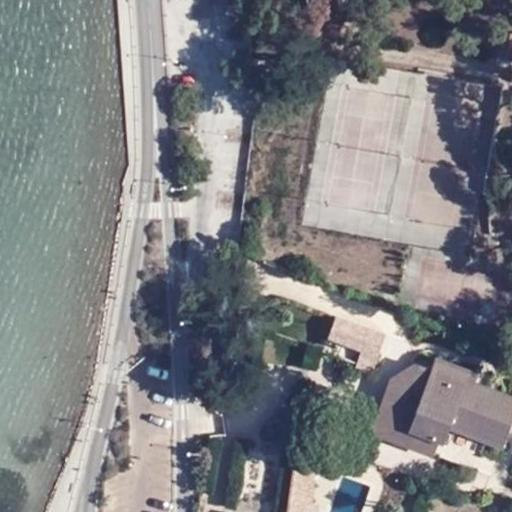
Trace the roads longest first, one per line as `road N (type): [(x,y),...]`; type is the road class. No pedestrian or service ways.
road 1 (secondary): [(155,84),(143,211),(91,511)]
road 2 (secondary): [(182,511),(184,409),(155,84)]
